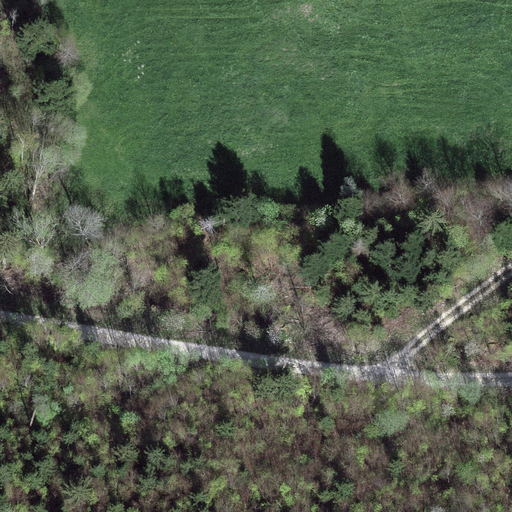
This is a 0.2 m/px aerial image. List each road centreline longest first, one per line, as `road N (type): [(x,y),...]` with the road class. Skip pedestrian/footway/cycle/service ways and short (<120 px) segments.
road 1 (track): [(0,315),(380,373),(511,377)]
road 2 (track): [(511,268),(380,373)]
